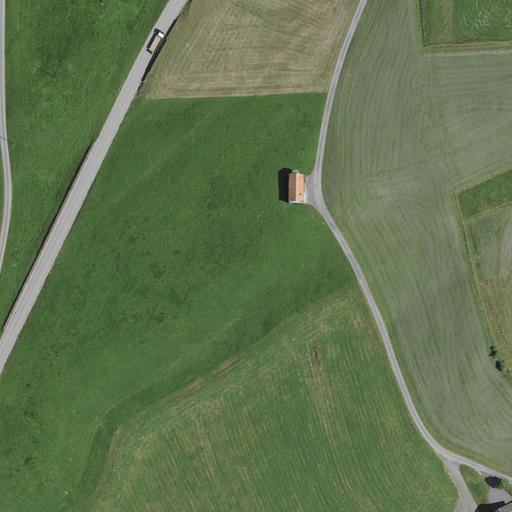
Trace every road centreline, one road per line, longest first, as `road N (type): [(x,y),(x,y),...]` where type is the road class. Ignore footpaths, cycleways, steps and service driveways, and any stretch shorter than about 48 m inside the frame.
road 1 (unclassified): [(364,0),(333,85),(320,200),(419,424),(449,457)]
road 2 (tertiary): [(0,358),(182,0)]
road 3 (unclassified): [(0,254),(8,189),(1,0)]
